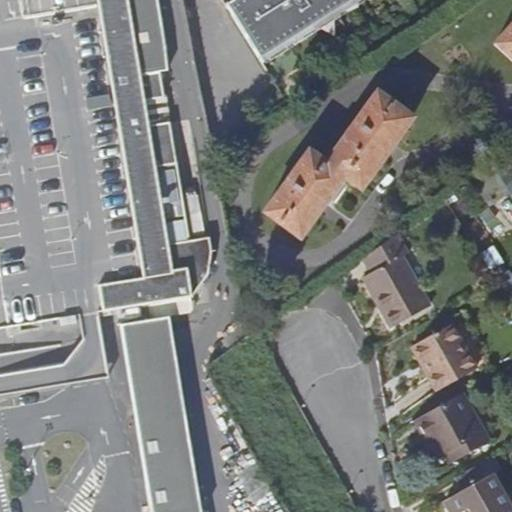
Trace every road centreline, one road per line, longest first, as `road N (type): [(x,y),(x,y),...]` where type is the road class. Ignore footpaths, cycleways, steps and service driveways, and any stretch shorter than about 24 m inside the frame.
road 1 (unknown): [(9,38),(55,40),(70,86),(95,269),(89,278),(0,293)]
road 2 (residential): [(375,511),(340,448),(306,323)]
